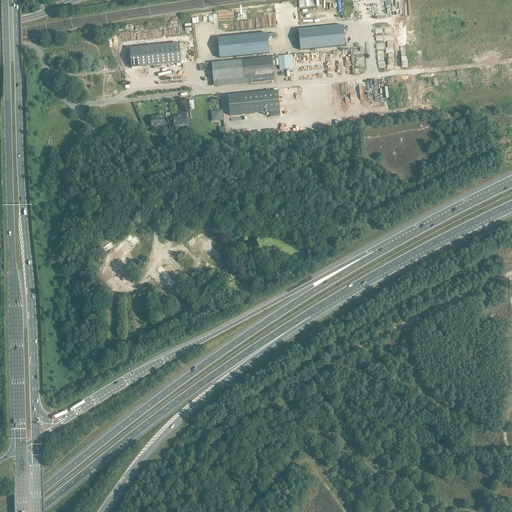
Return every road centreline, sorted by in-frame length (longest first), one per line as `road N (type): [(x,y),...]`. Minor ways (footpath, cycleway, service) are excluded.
road 1 (primary): [(5,0),(18,448)]
road 2 (motorway): [(371,252),(207,361),(13,511)]
road 3 (primary): [(35,409),(16,0)]
road 4 (track): [(151,510),(253,415),(284,405),(436,498),(474,511)]
road 5 (motorway): [(371,252),(69,416)]
road 6 (motorway): [(36,511),(216,374),(309,316)]
road 7 (motorway): [(103,511),(157,439),(309,316)]
road 8 (track): [(292,407),(325,367),(511,271)]
road 9 (motorway): [(309,316),(511,205)]
road 10 (motorway): [(511,180),(371,252)]
